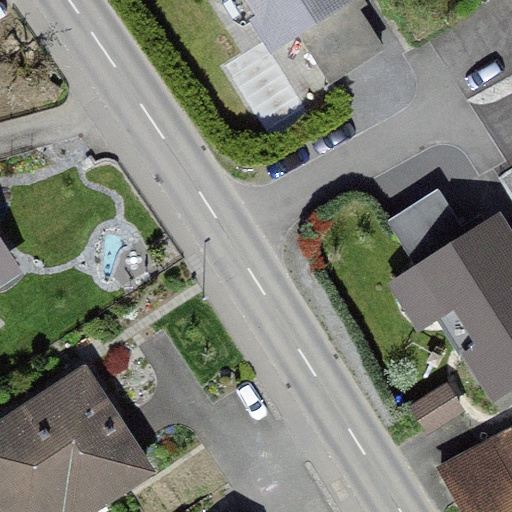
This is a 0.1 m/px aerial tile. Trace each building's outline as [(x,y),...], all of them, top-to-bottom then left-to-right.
[(364,5),(360,0),(246,0),(283,57),(364,5)] [(511,235),(501,218),(386,286),(418,339),(441,325),(490,406),(511,393),(511,235)] [(141,474),(78,377),(0,428),(0,506),(3,511),(59,511),(62,510),(56,502),(84,483),(97,503),(141,474)] [(442,392),(411,412),(423,431),(454,412),(442,392)] [(511,511),(511,433),(436,474),(457,511),(511,511)]
